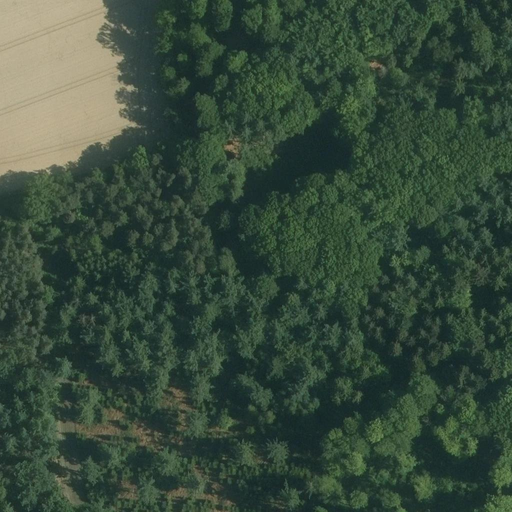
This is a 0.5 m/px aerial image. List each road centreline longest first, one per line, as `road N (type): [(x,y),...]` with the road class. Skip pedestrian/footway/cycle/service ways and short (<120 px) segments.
road 1 (track): [(0,211),(333,331),(511,447)]
road 2 (track): [(41,227),(66,511)]
road 3 (track): [(319,511),(333,331)]
